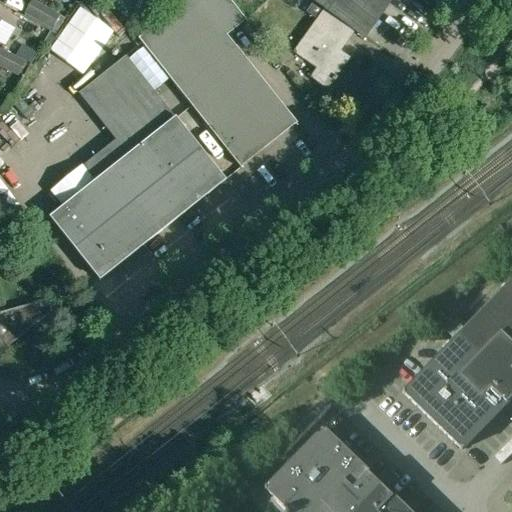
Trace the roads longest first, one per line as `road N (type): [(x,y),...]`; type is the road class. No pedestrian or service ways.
road 1 (unclassified): [(0,397),(46,389),(89,365),(338,169),(406,99),(476,0)]
road 2 (unclassified): [(487,266),(350,401),(460,508)]
